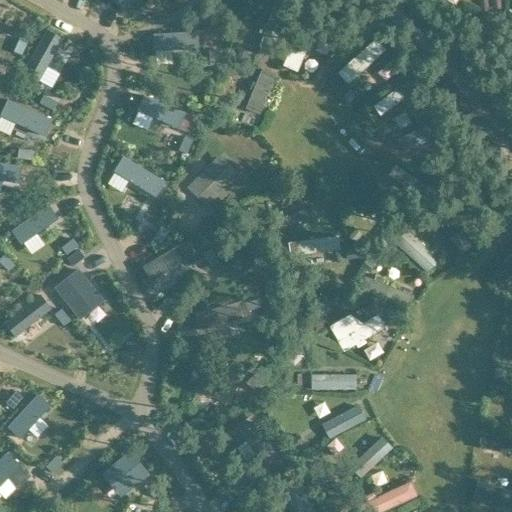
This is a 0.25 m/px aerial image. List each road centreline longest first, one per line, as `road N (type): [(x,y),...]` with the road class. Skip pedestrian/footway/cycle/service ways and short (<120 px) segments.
road 1 (track): [(0,222),(166,323),(289,511)]
road 2 (track): [(40,511),(152,316)]
road 3 (track): [(511,146),(461,73),(384,0)]
